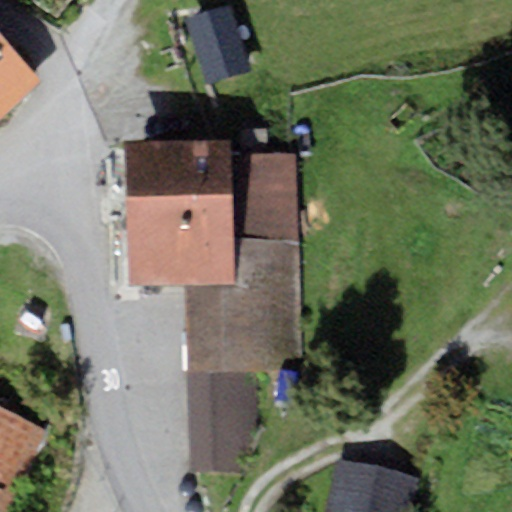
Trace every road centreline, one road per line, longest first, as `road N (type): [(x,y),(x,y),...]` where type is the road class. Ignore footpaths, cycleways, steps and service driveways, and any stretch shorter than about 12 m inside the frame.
road 1 (residential): [(43,196),(73,220),(86,257),(96,383),(152,511)]
road 2 (residential): [(61,72),(43,196)]
